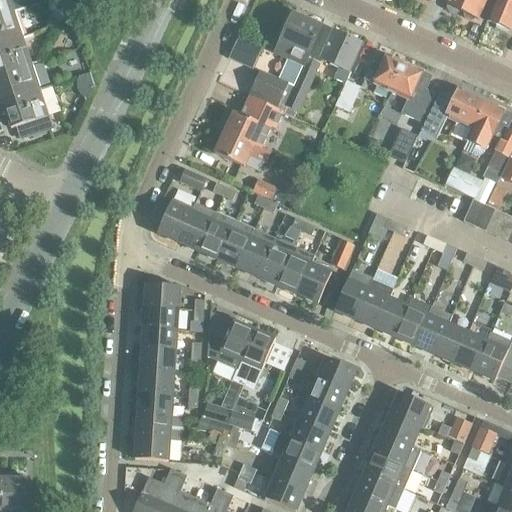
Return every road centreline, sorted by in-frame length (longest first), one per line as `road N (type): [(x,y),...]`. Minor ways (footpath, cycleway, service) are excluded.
road 1 (residential): [(384,367),(127,252)]
road 2 (residential): [(127,252),(236,0)]
road 3 (residential): [(127,252),(110,511)]
road 4 (residential): [(68,201),(166,0)]
road 5 (residential): [(511,85),(320,0)]
road 6 (residential): [(0,343),(68,201)]
road 7 (residential): [(323,511),(384,367)]
road 8 (residential): [(511,422),(384,367)]
